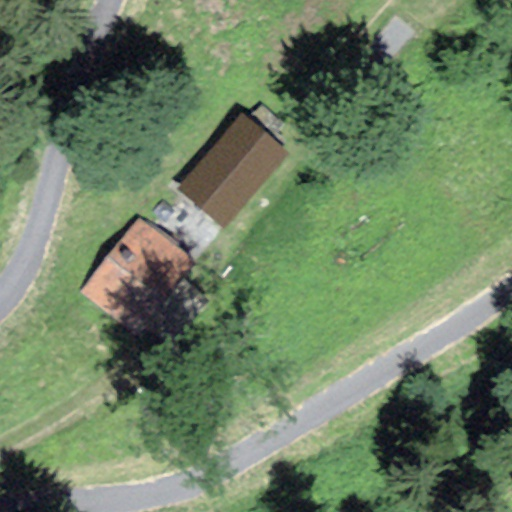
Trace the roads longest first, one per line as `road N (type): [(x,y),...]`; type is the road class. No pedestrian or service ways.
road 1 (unclassified): [(511,299),(452,347),(255,461),(102,511)]
road 2 (unclassified): [(0,311),(15,294),(48,202),(110,0)]
